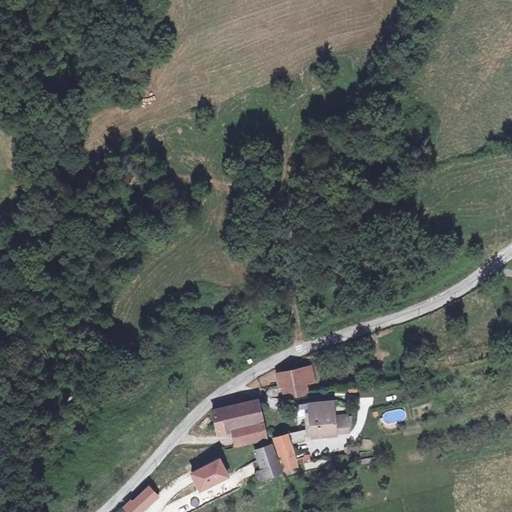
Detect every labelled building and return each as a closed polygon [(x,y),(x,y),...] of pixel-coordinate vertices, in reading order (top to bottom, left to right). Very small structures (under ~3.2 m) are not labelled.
[(311,367),(301,370),(304,381),(315,379),(311,367)] [(304,381),(301,370),(278,376),(283,397),(307,391),(304,381)] [(483,386),(484,394),(511,391),(510,382),(483,386)] [(270,398),(269,409),(283,410),(284,399),(270,398)] [(259,399),(251,402),(257,423),(235,430),(241,447),(271,438),(259,399)] [(224,434),(235,430),(257,423),(251,402),(217,413),(224,434)] [(335,432),(334,429),(334,413),(333,402),(311,405),(313,433),(335,432)] [(348,413),(334,413),(334,429),(350,429),(348,413)] [(294,435),(281,440),(287,457),(300,453),(294,435)] [(274,445),(256,450),(263,478),(282,473),(274,445)] [(328,460),(304,463),(305,468),(328,466),(328,460)] [(225,462),(197,473),(205,491),(222,484),(220,479),(230,475),(225,462)] [(132,500),(126,507),(129,511),(141,511),(158,495),(149,486),(134,502),(132,500)]
